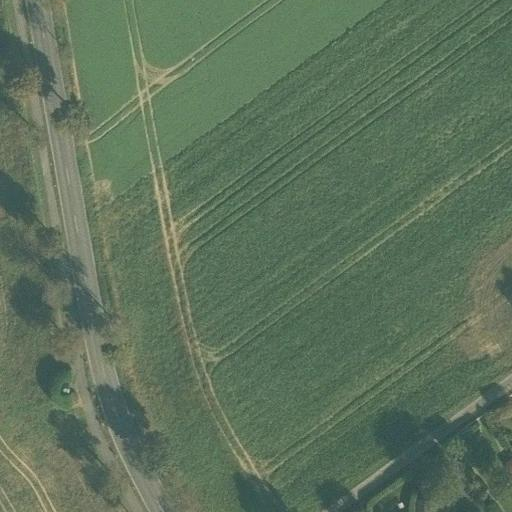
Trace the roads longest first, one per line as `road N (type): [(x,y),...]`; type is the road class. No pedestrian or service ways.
road 1 (secondary): [(161,511),(121,434),(104,376),(36,0)]
road 2 (track): [(511,386),(335,511)]
